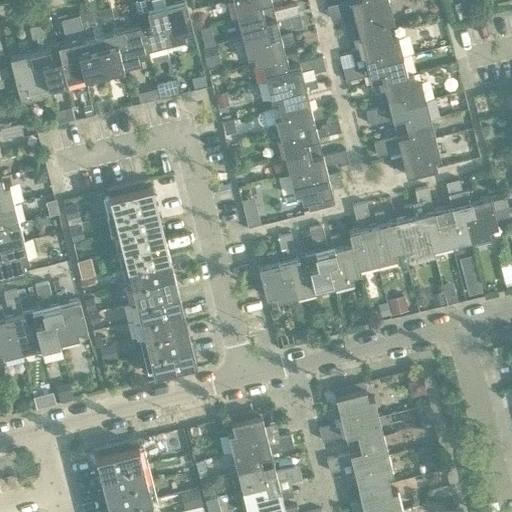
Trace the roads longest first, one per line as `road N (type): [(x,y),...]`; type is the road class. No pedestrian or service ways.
road 1 (residential): [(244,375),(180,131),(48,166)]
road 2 (residential): [(462,322),(244,375)]
road 3 (residential): [(244,375),(46,425)]
road 4 (residential): [(508,511),(462,322)]
